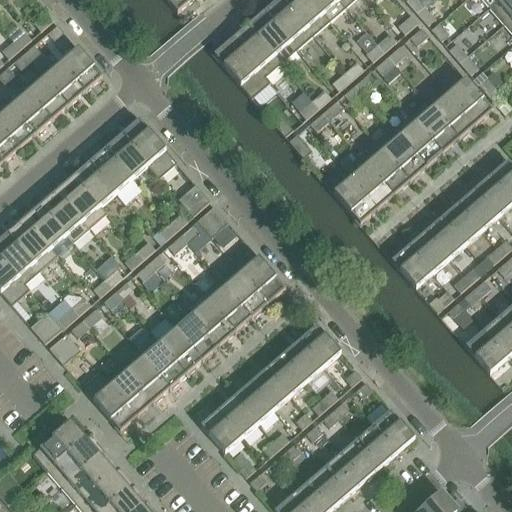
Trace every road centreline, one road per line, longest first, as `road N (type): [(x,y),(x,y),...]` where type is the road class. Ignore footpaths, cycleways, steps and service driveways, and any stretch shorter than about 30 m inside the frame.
road 1 (residential): [(463,460),(141,86)]
road 2 (residential): [(0,209),(141,86)]
road 3 (residential): [(141,86),(240,0)]
